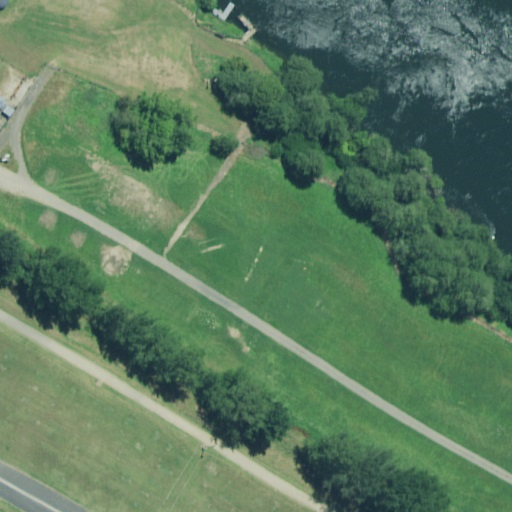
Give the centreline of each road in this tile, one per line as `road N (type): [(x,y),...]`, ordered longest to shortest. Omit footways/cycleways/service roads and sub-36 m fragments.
road 1 (track): [(511,477),(37,186),(23,168),(19,123),(60,55)]
road 2 (unknown): [(0,396),(166,489),(153,511)]
